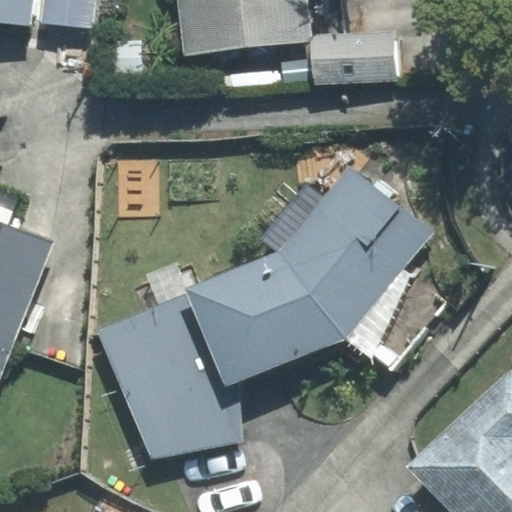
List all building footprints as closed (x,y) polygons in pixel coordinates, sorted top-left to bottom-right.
[(0,0),(0,17),(42,21),(101,27),(103,0),(0,0)] [(321,42),(315,0),(191,0),(199,57),(321,42)] [(254,439),(243,379),(360,338),(453,190),(370,140),(304,254),(207,291),(196,265),(100,305),(166,464),(254,439)] [(0,217),(0,411),(56,235),(0,217)] [(511,511),(511,380),(505,387),(429,455),(481,511),(511,511)]
